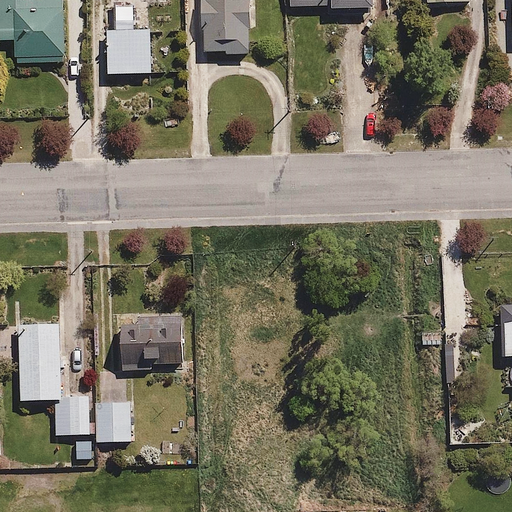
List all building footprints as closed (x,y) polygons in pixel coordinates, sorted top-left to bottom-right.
[(70,0),(0,0),(0,56),(19,56),(19,71),(72,70),(70,0)] [(207,0),(208,56),(255,55),(253,0),(207,0)] [(376,0),(293,0),(294,10),(335,9),(335,14),(377,13),(376,0)] [(156,30),(108,31),(109,76),(157,75),(156,30)] [(186,318),(124,319),(125,370),(188,368),(186,318)] [(64,324),(22,325),(23,404),(57,403),(58,437),(93,436),(92,396),(65,396),(64,324)] [(133,402),(98,403),(99,444),(134,443),(133,402)]
